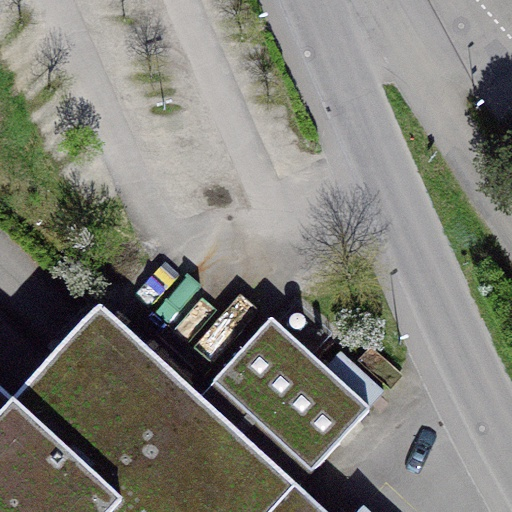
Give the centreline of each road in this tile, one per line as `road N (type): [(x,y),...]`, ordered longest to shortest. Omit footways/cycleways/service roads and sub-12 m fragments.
road 1 (residential): [(316,0),(350,105),(441,319),(511,460)]
road 2 (residential): [(359,0),(511,229)]
road 3 (residential): [(511,85),(425,0)]
